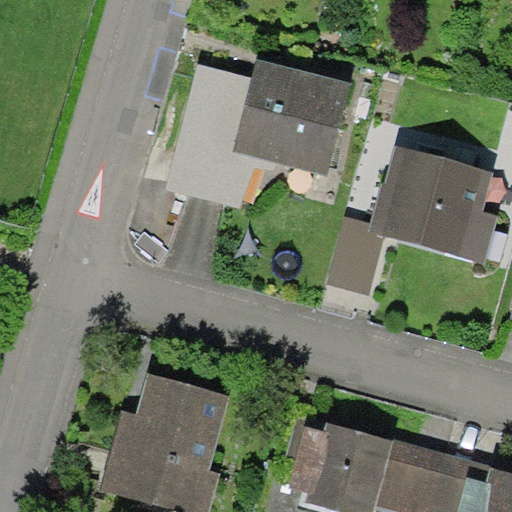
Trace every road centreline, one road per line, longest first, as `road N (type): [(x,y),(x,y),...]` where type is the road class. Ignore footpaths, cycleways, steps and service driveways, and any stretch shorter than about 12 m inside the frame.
road 1 (residential): [(74,261),(511,386)]
road 2 (residential): [(74,261),(156,0)]
road 3 (residential): [(0,497),(74,261)]
